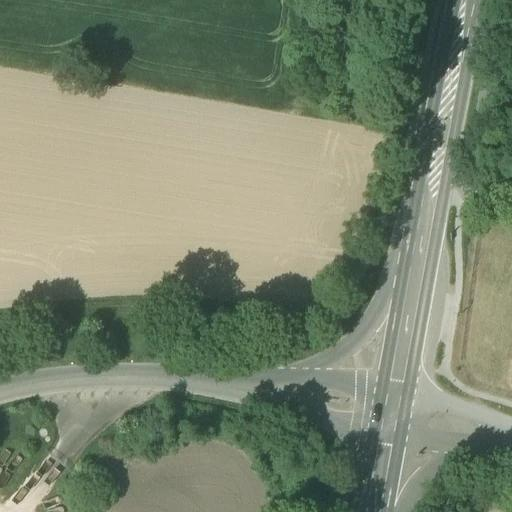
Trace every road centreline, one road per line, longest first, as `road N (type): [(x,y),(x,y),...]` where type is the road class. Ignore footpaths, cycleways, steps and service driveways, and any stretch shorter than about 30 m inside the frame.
road 1 (secondary): [(432,190),(378,309),(351,344),(313,370),(236,378)]
road 2 (residential): [(236,378),(113,377),(0,394)]
road 3 (secondary): [(393,403),(432,190)]
road 4 (secondary): [(432,190),(468,0)]
road 5 (residential): [(393,403),(236,378)]
road 6 (track): [(442,133),(473,141),(460,201),(511,217)]
road 7 (unclassified): [(393,403),(511,441)]
